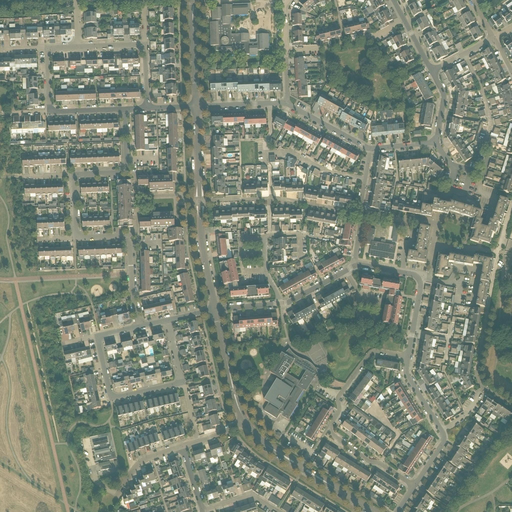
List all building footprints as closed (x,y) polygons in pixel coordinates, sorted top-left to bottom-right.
[(305,9),(309,6),(303,0),(302,0),(299,3),(303,7),(299,11),(306,14),(308,12),(305,9)] [(413,5),(408,7),(411,12),(419,8),(416,3),(419,2),(422,0),(421,0),(416,0),(412,2),(413,5)] [(463,4),(460,0),(457,0),(456,1),(455,0),(452,0),(448,2),(450,4),(449,5),(451,8),(452,7),(453,9),(455,8),(463,4)] [(380,8),(384,6),(382,1),(374,5),(376,10),(374,11),(375,14),(381,11),(380,8)] [(232,31),(232,29),(231,29),(231,27),(229,27),(229,25),(231,25),(231,16),(248,15),(248,11),(251,11),(251,4),(233,5),(233,6),(222,6),(222,8),(212,9),(213,23),(210,23),(211,46),(216,46),(216,51),(221,51),(221,56),(245,55),(249,55),(249,56),(258,56),(258,51),(269,50),(269,34),(257,35),(257,43),(249,43),(249,34),(241,34),(241,37),(239,37),(239,35),(231,35),(231,31),(232,31)] [(461,11),(466,8),(463,4),(455,8),(458,12),(455,14),(456,17),(463,13),(461,11)] [(166,6),(164,6),(159,7),(159,11),(163,12),(163,15),(173,15),(173,9),(167,10),(166,6)] [(427,10),(424,11),(421,13),(419,8),(411,12),(414,17),(418,15),(419,17),(428,13),(427,10)] [(507,23),(511,20),(509,16),(509,17),(506,11),(504,8),(501,10),(502,12),(499,14),(497,16),(497,17),(500,21),(504,19),(507,23)] [(101,11),(98,11),(92,11),(92,14),(86,14),(84,14),(84,19),(96,19),(96,15),(100,14),(101,14),(101,11)] [(301,16),(306,16),(306,14),(299,11),(298,12),(298,15),(292,15),(293,21),(301,21),(301,16)] [(390,16),(387,11),(382,13),(381,11),(375,14),(379,21),(380,21),(390,16)] [(429,21),(427,17),(430,15),(428,13),(419,17),(421,20),(416,22),(419,27),(429,21)] [(472,18),(469,13),(464,16),(463,13),(456,17),(461,24),(461,23),(472,18)] [(498,28),(503,24),(500,21),(497,17),(497,16),(496,14),(491,18),(489,20),(493,26),(493,25),(495,24),(498,28)] [(381,30),(389,26),(388,23),(392,21),(390,16),(380,21),(381,23),(381,24),(381,26),(379,27),(381,30)] [(470,25),(474,23),(472,18),(461,23),(465,31),(471,27),(470,25)] [(119,39),(124,38),(124,30),(127,30),(126,24),(126,20),(122,20),(122,22),(118,22),(119,39)] [(356,33),(359,32),(360,33),(361,34),(362,33),(359,24),(358,20),(353,21),(354,25),(356,33)] [(57,25),(58,31),(61,31),(61,36),(66,36),(66,21),(61,21),(61,25),(57,25)] [(72,36),(72,30),(74,30),(74,23),(71,23),(71,21),(66,21),(66,36),(72,36)] [(114,21),(110,21),(111,32),(111,37),(114,37),(114,39),(119,39),(118,22),(114,22),(114,21)] [(293,21),(293,26),(298,26),(298,29),(305,29),(305,26),(301,26),(301,21),(293,21)] [(419,27),(422,32),(426,29),(427,32),(433,29),(430,22),(429,21),(419,27)] [(130,30),(130,36),(135,35),(134,25),(134,22),(130,22),(130,23),(126,24),(127,30),(130,30)] [(366,29),(369,28),(368,22),(359,24),(362,33),(363,33),(364,32),(363,31),(367,30),(366,29)] [(44,32),(44,39),(49,39),(49,28),(47,28),(46,25),(44,25),(44,23),(40,23),(41,25),(41,32),(44,32)] [(348,23),(343,24),(346,35),(349,35),(349,36),(350,36),(351,36),(349,26),(348,23)] [(10,35),(10,40),(16,40),(15,31),(15,24),(10,25),(10,29),(7,29),(7,35),(10,35)] [(33,39),(38,39),(38,32),(41,32),(41,25),(37,26),(37,28),(32,28),(33,39)] [(57,25),(54,25),(49,25),(49,28),(49,39),(55,39),(55,31),(58,31),(57,25)] [(93,29),(87,29),(85,29),(85,34),(97,34),(97,30),(99,30),(99,26),(92,26),(93,29)] [(480,32),(477,27),(473,30),(471,27),(465,31),(467,33),(470,32),(472,36),(480,32)] [(16,40),(21,40),(21,35),(24,34),(24,28),(20,28),(21,31),(15,31),(16,40)] [(27,34),(27,40),(33,39),(32,28),(24,28),(24,34),(27,34)] [(298,32),(293,32),(293,38),(302,38),(302,32),(305,32),(305,29),(298,29),(298,32)] [(429,34),(424,37),(427,42),(435,38),(438,36),(435,31),(433,29),(427,32),(429,34)] [(316,34),(317,41),(320,40),(320,42),(324,41),(324,42),(325,42),(326,42),(324,32),(316,34)] [(472,36),(475,41),(482,37),(480,32),(472,36)] [(394,35),(390,38),(388,39),(392,46),(395,45),(403,40),(400,36),(396,38),(394,35)] [(441,43),(444,42),(443,39),(440,41),(438,36),(435,38),(427,42),(429,46),(434,44),(435,47),(441,43)] [(306,46),(306,43),(304,43),(304,37),(302,38),(293,38),(294,43),(299,43),(299,46),(306,46)] [(401,48),(406,45),(403,40),(395,45),(398,49),(395,51),(396,54),(402,50),(401,48)] [(437,49),(434,50),(432,51),(435,56),(445,51),(441,43),(435,47),(437,49)] [(481,53),(484,59),(493,54),(490,49),(481,53)] [(408,51),(404,53),(402,50),(396,54),(398,56),(400,61),(403,60),(411,55),(408,51)] [(437,61),(445,57),(448,56),(445,51),(435,56),(437,61)] [(119,66),(119,69),(123,69),(123,68),(128,68),(128,57),(128,54),(125,54),(125,57),(122,57),(122,60),(120,60),(120,66),(119,66)] [(484,59),(487,64),(496,59),(493,54),(484,59)] [(95,58),(95,55),(92,56),(92,66),(98,66),(98,67),(101,67),(100,60),(98,60),(98,58),(95,58)] [(101,67),(101,71),(103,70),(103,66),(109,65),(108,55),(106,55),(106,57),(103,58),(103,60),(100,60),(101,67)] [(109,65),(109,68),(114,68),(114,69),(119,69),(119,66),(117,66),(117,60),(114,60),(114,57),(111,57),(111,55),(108,55),(109,65)] [(411,55),(403,60),(406,64),(403,66),(404,69),(410,66),(409,63),(414,60),(411,55)] [(70,67),(76,67),(75,56),(73,56),(73,59),(70,59),(70,62),(67,62),(68,68),(70,68),(70,67)] [(78,56),(75,56),(76,67),(76,70),(84,70),(84,61),(81,61),(81,58),(78,59),(78,56)] [(92,66),(92,56),(89,56),(89,58),(87,58),(87,61),(84,61),(84,70),(92,70),(92,66)] [(65,68),(68,68),(67,62),(65,62),(65,59),(62,59),(62,57),(59,57),(59,67),(65,67),(65,68)] [(487,64),(489,69),(498,64),(496,59),(487,64)] [(162,68),(172,68),(172,66),(175,65),(175,60),(165,60),(165,63),(162,65),(162,68)] [(489,69),(492,74),(501,69),(498,64),(489,69)] [(444,74),(447,79),(456,75),(456,74),(460,73),(456,66),(452,68),(453,69),(444,74)] [(501,69),(492,74),(494,79),(503,74),(501,69)] [(420,73),(412,77),(415,82),(423,78),(420,73)] [(503,74),(494,79),(497,84),(506,80),(503,74)] [(32,75),(23,76),(23,79),(23,84),(26,84),(38,84),(37,78),(32,78),(32,75)] [(450,84),(459,80),(456,75),(447,79),(450,84)] [(414,89),(417,87),(425,83),(423,78),(415,82),(412,84),(414,89)] [(459,80),(450,84),(453,90),(454,89),(454,88),(461,85),(459,80)] [(272,92),(274,92),(277,91),(282,91),(282,93),(283,93),(283,87),(281,87),(281,82),(277,82),(272,82),(270,83),(270,92),(272,92)] [(425,83),(417,87),(420,92),(428,88),(425,83)] [(496,87),(498,94),(501,94),(511,91),(509,85),(506,86),(505,83),(496,87)] [(32,89),(38,89),(38,84),(26,84),(26,93),(33,92),(32,89)] [(457,93),(465,92),(461,85),(454,88),(454,89),(457,93)] [(428,88),(420,92),(423,97),(431,92),(428,88)] [(501,94),(503,99),(511,96),(511,95),(511,91),(501,94)] [(38,101),(38,95),(33,95),(33,92),(26,93),(26,96),(27,96),(27,101),(30,101),(38,101)] [(428,100),(433,97),(431,92),(423,97),(425,102),(428,100)] [(464,100),(465,92),(457,93),(456,99),(464,100)] [(322,106),(327,109),(331,101),(333,98),(328,95),(326,99),(322,106)] [(317,104),(322,106),(326,99),(322,96),(321,96),(317,104)] [(511,96),(503,99),(504,105),(511,102),(511,96)] [(425,105),(423,115),(421,126),(424,127),(426,127),(426,128),(431,129),(430,129),(432,117),(434,106),(428,105),(429,102),(428,100),(425,102),(425,105)] [(27,107),(27,110),(33,109),(33,106),(39,106),(38,101),(30,101),(30,106),(27,107)] [(331,112),(336,104),(331,101),(327,109),(331,112)] [(331,112),(336,114),(341,106),(342,104),(337,101),(336,104),(331,112)] [(341,117),(345,109),(341,106),(336,114),(341,117)] [(345,122),(349,113),(351,110),(346,108),(346,109),(345,109),(341,117),(340,119),(345,122)] [(345,122),(349,124),(354,116),(349,113),(345,122)] [(220,124),(223,124),(222,115),(219,115),(210,115),(210,114),(210,119),(212,119),(212,121),(212,124),(216,124),(220,124)] [(283,129),(288,120),(277,115),(275,118),(276,119),(276,120),(274,123),(277,125),(281,127),(283,129)] [(354,116),(349,124),(354,127),(358,119),(354,116)] [(365,118),(363,121),(359,129),(364,132),(364,131),(367,133),(370,123),(371,122),(365,118)] [(354,127),(359,129),(363,121),(358,119),(354,127)] [(288,131),(292,123),(288,120),(283,129),(288,131)] [(293,134),(298,124),(298,123),(297,126),(292,123),(288,131),(293,134)] [(372,137),(378,136),(377,127),(373,128),(373,124),(370,123),(367,133),(368,133),(372,133),(372,137)] [(303,126),(298,124),(293,134),(297,136),(299,134),(303,126)] [(308,129),(303,126),(299,134),(304,137),(308,129)] [(313,131),(308,129),(304,137),(308,139),(313,131)] [(317,134),(313,131),(308,139),(313,142),(317,134)] [(318,145),(322,137),(317,134),(313,142),(318,145)] [(331,138),(326,135),(322,143),(327,146),(331,138)] [(455,136),(447,138),(452,144),(453,144),(453,143),(458,140),(458,139),(455,136)] [(331,138),(327,146),(332,149),(336,141),(331,138)] [(452,144),(455,149),(463,143),(459,138),(458,139),(458,140),(453,143),(453,144),(452,144)] [(341,143),(336,141),(332,149),(330,151),(335,154),(341,143)] [(341,154),(346,146),(341,143),(335,154),(340,157),(341,154)] [(450,143),(446,146),(452,153),(456,151),(450,143)] [(458,153),(466,148),(463,143),(455,149),(458,153)] [(346,146),(341,154),(346,157),(350,149),(346,146)] [(461,158),(469,152),(466,148),(458,153),(461,158)] [(355,151),(350,149),(346,157),(344,160),(349,162),(351,159),(355,151)] [(356,162),(360,154),(355,151),(351,159),(356,162)] [(473,157),(469,152),(461,158),(465,163),(473,157)] [(426,166),(429,169),(430,169),(435,163),(429,158),(426,166)] [(431,174),(432,175),(439,166),(435,163),(430,169),(429,169),(428,170),(431,173),(431,174)] [(439,166),(432,175),(433,176),(434,175),(437,178),(444,170),(439,166)] [(166,191),(166,190),(168,189),(169,191),(173,191),(173,182),(175,182),(175,173),(169,173),(169,176),(161,177),(162,191),(166,191)] [(511,182),(511,181),(511,176),(504,174),(502,179),(511,182)] [(161,177),(149,177),(150,189),(150,192),(155,192),(155,190),(157,190),(157,192),(162,191),(161,177)] [(133,193),(133,192),(132,192),(131,181),(126,181),(126,179),(122,179),(122,181),(118,181),(117,182),(118,182),(118,193),(132,193),(133,193)] [(511,182),(502,179),(501,185),(510,188),(511,182)] [(256,184),(252,185),(252,183),(248,183),(248,185),(244,185),(245,195),(256,195),(256,192),(256,191),(256,184)] [(313,189),(314,184),(310,184),(309,188),(307,188),(305,199),(311,200),(313,189)] [(510,188),(501,185),(499,191),(508,193),(510,188)] [(339,203),(341,192),(342,187),(337,186),(336,189),(334,202),(339,203)] [(333,188),(332,190),(330,190),(328,201),(334,202),(336,189),(333,188)] [(132,198),(133,198),(134,198),(132,198),(132,193),(118,193),(119,205),(132,204),(133,204),(132,204),(132,198)] [(438,195),(424,193),(422,205),(420,214),(420,215),(431,217),(432,212),(440,213),(448,215),(449,211),(474,219),(477,211),(477,212),(480,203),(453,195),(452,200),(445,199),(444,203),(442,203),(439,202),(440,202),(437,201),(438,195)] [(508,201),(501,199),(500,198),(493,222),(499,224),(500,221),(501,221),(504,214),(503,214),(504,212),(506,206),(508,201)] [(370,208),(380,210),(381,210),(381,208),(380,208),(380,204),(371,202),(370,208)] [(134,210),(132,210),(132,204),(119,205),(119,216),(133,216),(134,216),(134,215),(133,215),(132,210),(134,210)] [(470,241),(478,243),(479,240),(481,241),(489,244),(491,239),(492,234),(495,234),(498,224),(499,225),(499,224),(493,222),(490,221),(488,229),(480,227),(482,221),(480,221),(482,213),(477,212),(477,211),(474,219),(473,225),(474,225),(472,230),(474,230),(470,241)] [(163,227),(170,227),(175,227),(174,219),(174,213),(162,214),(163,227)] [(151,214),(151,215),(151,228),(163,227),(162,214),(151,214)] [(118,227),(118,228),(124,227),(124,230),(128,229),(128,227),(133,227),(133,216),(119,216),(120,227),(118,227)] [(426,246),(427,240),(428,234),(429,228),(420,227),(420,228),(419,233),(418,239),(417,245),(416,251),(418,251),(417,254),(408,252),(407,259),(407,261),(412,262),(413,261),(426,264),(427,258),(428,253),(425,252),(425,250),(426,246)] [(182,237),(182,234),(184,234),(183,229),(177,230),(170,230),(168,230),(169,242),(175,242),(177,270),(187,270),(187,267),(185,267),(184,237),(182,237)] [(375,230),(368,229),(365,244),(371,245),(369,256),(393,261),(396,247),(385,245),(385,241),(381,240),(380,244),(373,243),(375,230)] [(216,236),(217,241),(228,240),(232,240),(232,233),(225,233),(225,234),(216,236)] [(351,247),(352,242),(343,240),(340,239),(339,245),(351,247)] [(334,254),(336,257),(340,265),(345,262),(339,251),(334,254)] [(443,278),(445,270),(446,264),(448,264),(449,262),(450,257),(449,257),(447,256),(438,254),(437,260),(438,260),(436,271),(435,276),(436,277),(443,278)] [(474,259),(474,258),(471,258),(472,258),(450,254),(449,257),(450,257),(449,262),(454,263),(454,261),(464,263),(464,265),(473,266),(473,264),(474,259)] [(488,283),(490,272),(490,270),(491,270),(492,264),(493,259),(474,255),(474,258),(474,259),(473,264),(479,264),(479,263),(484,264),(480,282),(488,283)] [(335,267),(340,265),(336,257),(331,259),(335,267)] [(321,275),(326,273),(322,264),(318,258),(313,261),(321,275)] [(331,259),(326,262),(331,270),(335,267),(331,259)] [(239,290),(238,285),(237,282),(239,282),(235,261),(219,264),(224,285),(230,284),(231,290),(230,290),(231,297),(247,296),(247,298),(269,297),(268,287),(239,290)] [(326,273),(331,270),(326,262),(322,264),(326,273)] [(308,272),(313,280),(317,277),(312,267),(306,269),(308,272)] [(297,275),(299,277),(303,285),(308,282),(303,274),(302,272),(297,275)] [(303,274),(308,282),(313,280),(308,272),(303,274)] [(398,293),(400,282),(384,279),(383,281),(373,280),(374,277),(362,275),(361,285),(390,290),(389,294),(389,296),(387,296),(382,323),(397,326),(402,299),(395,298),(396,296),(397,293),(398,293)] [(299,277),(294,280),(298,288),(303,285),(299,277)] [(283,283),(284,285),(289,293),(293,290),(289,282),(288,280),(283,283)] [(294,280),(289,282),(293,290),(298,288),(294,280)] [(350,293),(344,282),(339,285),(341,288),(345,296),(350,293)] [(484,307),(486,296),(486,294),(488,283),(480,282),(476,306),(483,307),(484,307)] [(284,285),(280,288),(284,296),(289,293),(284,285)] [(336,290),(340,298),(345,296),(341,288),(336,290)] [(331,293),(336,301),(340,298),(336,290),(331,293)] [(327,295),(331,303),(336,301),(331,293),(327,295)] [(327,306),(322,298),(321,295),(316,298),(322,308),(320,309),(322,311),(328,308),(327,306)] [(322,298),(327,306),(331,303),(327,295),(322,298)] [(318,314),(312,303),(308,306),(312,314),(314,317),(318,314)] [(307,316),(312,314),(308,306),(303,308),(307,316)] [(303,319),(307,316),(303,308),(298,311),(303,319)] [(118,315),(119,323),(125,322),(122,311),(121,309),(117,310),(116,309),(113,310),(114,316),(118,315)] [(109,323),(113,323),(111,317),(114,316),(113,310),(109,311),(110,313),(105,315),(105,316),(106,316),(108,326),(109,325),(109,323)] [(287,314),(293,324),(298,322),(293,314),(292,311),(287,314)] [(303,319),(298,311),(293,314),(298,322),(303,319)] [(101,319),(103,327),(108,326),(106,316),(105,316),(101,317),(100,313),(96,314),(98,320),(101,319)] [(80,324),(82,331),(87,330),(84,318),(79,319),(78,314),(75,315),(76,318),(75,318),(77,324),(80,324)] [(88,328),(92,327),(90,321),(93,321),(92,314),(83,316),(84,318),(87,330),(88,330),(88,328)] [(72,332),(75,331),(74,325),(77,324),(75,318),(72,319),(72,316),(66,317),(67,320),(68,325),(70,334),(73,333),(72,332)] [(65,335),(70,334),(68,325),(67,320),(62,321),(59,322),(60,328),(63,327),(65,335)] [(152,345),(155,344),(157,344),(156,341),(159,341),(157,332),(152,333),(153,339),(151,339),(152,345)] [(142,336),(143,344),(148,343),(148,346),(152,345),(151,339),(148,340),(147,335),(142,336)] [(201,342),(200,337),(197,337),(196,335),(188,337),(189,344),(201,342)] [(140,351),(140,348),(139,345),(143,344),(142,336),(136,337),(138,342),(135,343),(136,349),(137,352),(140,351)] [(129,350),(133,349),(136,349),(135,343),(132,343),(131,338),(126,339),(128,348),(129,350)] [(121,352),(124,351),(129,350),(128,348),(126,339),(121,341),(122,346),(119,346),(121,352)] [(113,354),(117,353),(121,352),(119,346),(117,347),(116,342),(110,343),(113,354)] [(195,348),(202,347),(201,342),(189,344),(191,352),(196,351),(195,348)] [(93,361),(90,350),(86,351),(86,348),(80,350),(83,363),(93,361)] [(263,411),(277,419),(280,414),(282,415),(281,416),(288,420),(298,405),(296,403),(304,390),(306,392),(310,385),(316,375),(318,375),(318,374),(317,373),(319,369),(315,368),(314,367),(313,366),(312,365),(312,364),(311,364),(310,363),(309,363),(308,362),(307,361),(305,361),(304,360),(302,359),(301,359),(299,358),(298,358),(297,357),(296,356),(294,355),(293,354),(292,353),(291,352),(291,351),(290,350),(289,349),(284,354),(282,353),(270,373),(279,378),(278,380),(277,380),(273,386),(264,400),(268,403),(263,411)] [(80,350),(75,351),(77,358),(75,358),(76,362),(78,361),(79,364),(83,363),(80,350)] [(374,360),(373,366),(382,368),(383,359),(378,358),(377,361),(374,360)] [(161,373),(162,378),(167,377),(165,368),(165,366),(160,366),(160,364),(156,365),(158,373),(161,373)] [(152,380),(157,379),(156,374),(158,373),(156,365),(149,367),(149,369),(152,380)] [(145,376),(147,381),(152,380),(149,369),(141,371),(143,377),(145,376)] [(457,375),(461,376),(461,377),(469,376),(470,370),(469,370),(462,369),(460,369),(459,369),(457,375)] [(136,384),(141,383),(140,378),(143,377),(141,371),(134,373),(136,384)] [(374,376),(367,371),(363,375),(371,381),(374,376)] [(425,383),(434,376),(433,375),(432,375),(429,372),(428,373),(421,378),(425,383)] [(94,375),(92,376),(91,373),(83,375),(84,378),(80,379),(81,383),(82,385),(85,384),(85,382),(88,381),(88,383),(95,381),(94,375)] [(130,380),(131,385),(136,384),(134,373),(126,374),(127,380),(130,380)] [(120,387),(126,386),(124,381),(127,380),(126,374),(122,375),(122,374),(118,375),(118,376),(120,387)] [(367,385),(371,381),(363,375),(360,380),(367,385)] [(111,380),(112,386),(115,385),(115,388),(120,387),(118,376),(113,377),(114,380),(111,380)] [(435,378),(434,376),(425,383),(428,388),(436,382),(434,378),(435,378)] [(469,376),(461,377),(464,384),(464,385),(470,382),(472,381),(469,376)] [(360,380),(357,384),(364,390),(367,385),(360,380)] [(464,385),(464,384),(463,385),(465,391),(474,386),(472,381),(470,382),(464,385)] [(395,392),(403,387),(400,383),(389,389),(392,394),(395,392)] [(364,390),(357,384),(354,389),(361,394),(364,390)] [(430,397),(438,391),(435,386),(428,391),(427,392),(430,397)] [(406,392),(403,387),(395,392),(398,397),(406,392)] [(350,393),(358,398),(361,394),(354,389),(350,393)] [(205,398),(204,398),(204,400),(212,398),(211,396),(213,396),(212,391),(204,392),(205,398)] [(438,391),(430,397),(433,401),(441,396),(438,391)] [(408,396),(406,392),(398,397),(400,401),(408,396)] [(352,402),(354,403),(358,398),(350,393),(347,397),(352,402)] [(411,401),(408,396),(400,401),(403,406),(411,401)] [(433,401),(436,406),(444,401),(441,396),(433,401)] [(489,397),(483,405),(488,409),(494,401),(492,399),(489,397)] [(156,413),(159,412),(159,409),(158,408),(156,399),(151,400),(154,414),(156,413)] [(146,402),(149,415),(154,414),(151,400),(146,402)] [(406,411),(414,406),(411,401),(403,406),(404,406),(406,410),(406,411)] [(447,406),(444,401),(436,406),(439,411),(447,406)] [(488,409),(493,412),(499,404),(494,401),(488,409)] [(323,409),(331,414),(334,409),(323,403),(320,408),(323,409)] [(493,412),(498,415),(503,407),(499,404),(493,412)] [(417,410),(414,406),(406,411),(409,415),(417,410)] [(439,411),(442,416),(450,411),(447,406),(439,411)] [(498,415),(502,418),(508,410),(503,407),(498,415)] [(320,414),(328,419),(331,414),(323,409),(320,414)] [(420,415),(417,410),(409,415),(412,419),(412,420),(420,415)] [(511,412),(508,410),(502,418),(507,422),(511,414),(511,412)] [(453,416),(454,416),(450,411),(442,416),(445,421),(451,417),(453,416)] [(320,414),(317,418),(325,423),(328,419),(320,414)] [(344,424),(342,426),(346,429),(351,423),(349,421),(351,417),(348,415),(343,423),(344,424)] [(423,420),(420,415),(412,420),(412,419),(409,421),(410,421),(412,426),(423,420)] [(325,423),(317,418),(315,417),(312,421),(314,423),(322,428),(325,423)] [(215,426),(220,425),(219,420),(210,422),(211,425),(203,427),(204,432),(215,429),(215,426)] [(314,423),(313,425),(312,428),(319,433),(322,428),(314,423)] [(351,433),(356,426),(351,423),(346,429),(351,433)] [(356,426),(351,433),(355,436),(362,427),(358,424),(356,426)] [(471,429),(480,435),(481,433),(480,433),(482,429),(474,424),(471,429)] [(355,436),(359,439),(364,432),(365,433),(367,430),(362,427),(355,436)] [(312,428),(309,432),(316,437),(319,433),(312,428)] [(388,436),(391,432),(387,429),(384,434),(384,433),(383,434),(388,437),(388,436)] [(468,433),(476,439),(478,436),(479,436),(480,435),(471,429),(468,433)] [(136,441),(139,449),(144,447),(141,439),(139,431),(137,432),(139,440),(136,441)] [(432,439),(422,433),(420,431),(416,436),(419,437),(419,438),(421,439),(429,444),(432,439)] [(309,432),(306,437),(314,442),(316,437),(309,432)] [(359,439),(364,442),(369,436),(365,433),(364,432),(359,439)] [(149,445),(146,437),(145,433),(143,433),(145,438),(141,439),(144,447),(149,445)] [(471,442),(471,443),(474,444),(475,443),(474,442),(476,439),(468,433),(466,435),(465,438),(466,439),(471,442)] [(111,446),(113,446),(111,435),(103,436),(104,439),(105,439),(105,440),(109,439),(111,446)] [(140,450),(139,449),(136,441),(134,435),(133,435),(134,438),(130,439),(134,452),(140,450)] [(155,444),(152,435),(150,436),(146,437),(149,445),(155,444)] [(368,446),(373,439),(369,436),(364,442),(368,446)] [(460,442),(469,448),(470,446),(469,446),(471,443),(471,442),(466,439),(465,438),(463,437),(460,442)] [(125,451),(128,450),(129,454),(134,452),(130,439),(128,439),(130,444),(124,446),(125,451)] [(372,449),(377,442),(373,439),(368,446),(372,449)] [(418,443),(426,448),(429,444),(421,439),(418,443)] [(377,452),(382,445),(377,442),(372,449),(377,452)] [(468,450),(469,448),(460,442),(457,447),(458,448),(459,448),(465,452),(467,449),(468,450)] [(418,443),(415,448),(423,453),(426,448),(418,443)] [(220,445),(214,446),(217,455),(222,453),(221,448),(220,445)] [(235,455),(240,446),(239,445),(239,446),(237,445),(237,446),(234,445),(230,452),(232,453),(232,454),(231,456),(233,458),(235,455)] [(322,452),(321,453),(320,455),(325,457),(326,455),(331,448),(326,445),(321,452),(322,452)] [(381,455),(386,449),(382,445),(377,452),(381,455)] [(208,453),(210,459),(213,458),(213,459),(218,457),(217,455),(214,446),(209,448),(211,452),(208,453)] [(238,460),(243,452),(244,451),(242,449),(242,448),(241,448),(241,446),(240,446),(235,455),(237,456),(237,457),(236,459),(238,460)] [(335,451),(331,448),(326,455),(331,458),(335,451)] [(415,448),(412,452),(420,458),(423,453),(415,448)] [(458,448),(455,452),(463,458),(465,455),(466,455),(468,454),(465,452),(459,448),(458,448)] [(110,449),(95,452),(96,456),(96,455),(97,459),(111,456),(110,452),(110,449)] [(207,462),(208,464),(211,463),(210,459),(208,453),(205,454),(204,450),(198,451),(201,460),(202,463),(207,462)] [(340,453),(335,451),(331,458),(335,461),(339,455),(340,453)] [(247,455),(243,452),(238,460),(240,462),(240,463),(239,465),(240,466),(241,466),(247,455)] [(412,452),(409,457),(417,462),(420,458),(412,452)] [(461,461),(463,458),(455,452),(452,457),(461,463),(462,462),(461,461)] [(245,465),(247,466),(252,458),(247,455),(241,466),(240,466),(239,468),(241,470),(244,465),(245,465)] [(339,465),(343,458),(339,455),(335,461),(334,462),(339,465)] [(417,462),(409,457),(406,461),(414,467),(417,462)] [(460,465),(461,463),(452,457),(449,462),(457,467),(459,464),(460,465)] [(247,466),(243,472),(248,474),(255,463),(253,462),(254,461),(252,460),(253,459),(252,458),(247,466)] [(344,468),(348,461),(343,458),(339,465),(337,468),(342,471),(344,468)] [(177,462),(174,463),(169,464),(170,467),(166,468),(167,471),(171,470),(180,467),(179,463),(180,462),(179,459),(176,460),(177,462)] [(348,471),(353,464),(348,461),(344,468),(348,471)] [(411,471),(414,467),(406,461),(403,466),(411,471)] [(110,462),(99,464),(100,471),(112,469),(111,465),(110,465),(110,462)] [(445,462),(442,467),(450,472),(453,474),(456,469),(446,463),(445,462)] [(257,464),(255,463),(248,474),(247,475),(250,476),(250,475),(253,477),(261,464),(259,463),(258,463),(257,464)] [(262,464),(261,464),(253,477),(256,479),(256,478),(258,479),(264,469),(262,467),(263,466),(261,466),(262,464)] [(348,471),(347,474),(351,476),(357,467),(353,464),(348,471)] [(408,476),(411,471),(403,466),(401,464),(398,469),(408,476)] [(171,470),(172,475),(182,472),(181,468),(182,468),(181,466),(180,467),(171,470)] [(357,476),(362,469),(357,467),(351,476),(350,479),(354,481),(356,479),(357,476)] [(448,476),(450,472),(442,467),(439,472),(448,478),(449,476),(448,476)] [(256,486),(253,491),(252,491),(255,493),(262,481),(266,483),(266,482),(272,472),(268,469),(263,477),(261,476),(256,486)] [(362,479),(366,472),(362,469),(357,476),(362,479)] [(156,473),(154,474),(153,471),(147,473),(150,482),(158,479),(156,473)] [(183,475),(182,472),(172,475),(174,480),(180,478),(185,477),(184,475),(183,475)] [(271,485),(277,475),(272,472),(266,482),(266,483),(271,485)] [(367,482),(371,475),(366,472),(362,479),(365,481),(362,485),(365,487),(368,482),(367,482)] [(447,479),(448,478),(439,472),(435,476),(444,482),(446,479),(447,479)] [(146,487),(147,488),(152,486),(150,482),(147,473),(142,475),(143,478),(145,484),(146,487)] [(381,476),(377,473),(372,480),(371,479),(369,483),(372,484),(374,481),(377,483),(381,476)] [(275,488),(277,486),(282,478),(277,475),(271,485),(275,488)] [(386,479),(381,476),(377,483),(375,486),(379,489),(386,479)] [(441,485),(444,482),(435,476),(432,481),(441,487),(442,486),(441,485)] [(185,478),(185,477),(180,478),(174,480),(169,482),(170,487),(173,486),(182,483),(181,480),(185,478)] [(138,480),(139,483),(141,489),(146,487),(145,484),(143,478),(138,480)] [(281,489),(286,481),(282,478),(277,486),(281,489)] [(390,482),(386,479),(379,489),(384,492),(390,482)] [(286,492),(291,484),(286,481),(281,489),(286,492)] [(440,489),(441,487),(432,481),(429,486),(437,491),(439,488),(440,489)] [(218,486),(221,494),(224,493),(225,496),(230,494),(227,486),(226,482),(221,484),(222,485),(218,486)] [(390,492),(395,485),(390,482),(384,492),(388,495),(390,492)] [(141,489),(139,483),(134,485),(135,488),(137,494),(138,497),(143,496),(141,489)] [(174,492),(178,491),(177,490),(183,489),(183,488),(182,483),(173,486),(174,492)] [(230,494),(235,492),(232,484),(227,486),(230,494)] [(394,500),(397,496),(395,494),(399,488),(395,485),(390,492),(393,494),(392,496),(393,497),(392,499),(394,500)] [(218,495),(221,494),(218,486),(215,487),(216,489),(211,491),(214,499),(219,497),(218,495)] [(435,495),(437,491),(429,486),(426,491),(435,497),(436,495),(435,495)] [(179,496),(188,493),(187,487),(183,488),(183,489),(177,490),(178,491),(179,496)] [(130,490),(131,493),(133,499),(134,502),(139,500),(138,497),(137,494),(135,488),(130,490)] [(296,488),(291,496),(296,499),(301,491),(296,488)] [(301,502),(306,494),(301,491),(296,499),(301,502)] [(266,500),(267,501),(271,495),(272,493),(271,492),(270,493),(269,494),(266,492),(263,498),(266,499),(266,500)] [(123,498),(125,504),(128,504),(131,511),(136,509),(135,506),(134,502),(133,499),(131,493),(125,495),(126,497),(123,498)] [(187,499),(190,498),(188,493),(179,496),(181,501),(187,499)] [(305,505),(310,497),(306,494),(301,502),(305,505)] [(420,499),(429,504),(431,501),(432,502),(433,500),(424,494),(420,499)] [(315,500),(310,497),(305,505),(304,508),(308,511),(310,508),(315,500)] [(278,506),(281,502),(275,498),(272,503),(275,505),(278,506)] [(177,508),(188,504),(187,499),(181,501),(177,502),(179,505),(176,506),(177,508)] [(426,507),(429,504),(420,499),(417,503),(426,510),(427,508),(426,507)] [(315,511),(320,503),(315,500),(310,508),(315,511)] [(316,511),(320,511),(321,511),(322,511),(324,509),(323,508),(324,506),(320,503),(315,511),(316,511)] [(425,511),(426,510),(417,503),(416,506),(414,508),(415,510),(417,510),(419,511),(423,511),(424,510),(425,511)]
